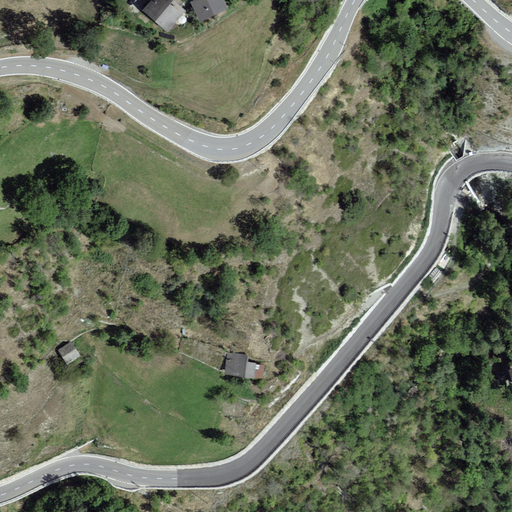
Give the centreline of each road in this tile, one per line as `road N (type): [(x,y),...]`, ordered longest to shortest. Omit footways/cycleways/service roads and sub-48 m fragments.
road 1 (tertiary): [(0,495),(71,465),(148,478),(211,477),(241,467),(428,255),(452,178),(480,161),(511,165)]
road 2 (tertiary): [(355,0),(294,103),(252,143),(231,149),(179,135),(78,74),(0,67)]
